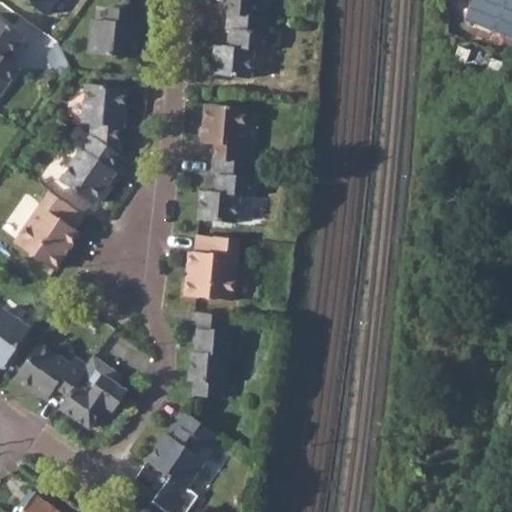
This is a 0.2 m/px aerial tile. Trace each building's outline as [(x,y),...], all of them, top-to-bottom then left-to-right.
[(26,0),(47,14),(57,0),(26,0)] [(228,0),(227,13),(262,16),(263,0),(228,0)] [(511,36),(511,0),(473,0),(466,20),(511,36)] [(137,57),(141,25),(132,24),(133,10),(116,8),(115,21),(94,19),(90,53),(137,57)] [(210,74),(249,78),(252,50),(265,51),(268,16),(262,16),(227,13),(225,29),(232,30),(230,47),(214,46),(210,74)] [(0,94),(19,67),(7,60),(24,36),(0,19),(0,94)] [(87,86),(84,124),(92,125),(92,136),(118,154),(121,128),(125,128),(128,90),(87,86)] [(205,106),(201,144),(214,145),(213,159),(247,162),(249,147),(240,146),(245,109),(205,106)] [(92,136),(61,182),(95,205),(116,175),(112,171),(122,157),(118,154),(92,136)] [(250,197),(253,163),(247,162),(213,159),(211,176),(217,175),(215,193),(200,191),(198,221),(236,224),(239,196),(250,197)] [(79,212),(50,192),(15,243),(50,267),(76,230),(69,226),(79,212)] [(231,302),(237,240),(195,236),(194,254),(188,253),(183,298),(231,302)] [(0,369),(2,371),(29,332),(2,312),(0,314),(0,369)] [(200,330),(198,352),(193,352),(190,382),(196,382),(195,397),(222,400),(226,357),(230,357),(234,333),(230,332),(232,316),(196,313),(195,330),(200,330)] [(15,380),(47,403),(55,391),(65,399),(86,370),(75,361),(70,368),(38,346),(15,380)] [(115,389),(103,381),(109,373),(93,361),(86,370),(65,399),(57,410),(88,432),(103,409),(112,415),(125,396),(115,389)] [(103,381),(115,389),(121,381),(109,373),(103,381)] [(189,489),(207,464),(189,451),(196,440),(210,450),(219,436),(188,414),(178,427),(183,430),(175,441),(168,436),(149,463),(171,479),(154,503),(166,511),(189,511),(201,498),(189,489)] [(60,511),(35,493),(21,511),(60,511)]
